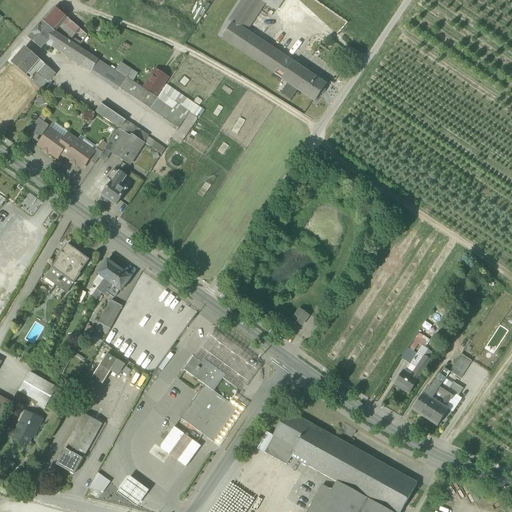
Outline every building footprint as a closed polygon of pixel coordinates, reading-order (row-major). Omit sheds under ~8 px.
[(243,0),(229,22),(232,24),(248,0),(243,0)] [(248,0),(232,24),(243,31),(244,30),(263,0),(248,0)] [(263,0),(244,30),(247,32),(266,4),(268,0),(263,0)] [(268,0),(266,4),(275,10),(281,0),(268,0)] [(55,9),(43,23),(55,33),(59,28),(63,24),(67,19),(55,9)] [(63,24),(76,36),(80,30),(67,19),(63,24)] [(80,63),(86,54),(78,48),(66,40),(55,33),(43,23),(43,22),(28,39),(41,50),(46,45),(50,40),(56,44),(55,46),(79,62),(80,63)] [(73,39),(76,36),(63,24),(59,28),(69,36),(73,39)] [(284,59),(243,31),(232,24),(221,40),(273,74),(284,59)] [(66,40),(78,48),(81,44),(73,39),(69,36),(66,40)] [(56,44),(50,40),(46,45),(52,48),(54,45),(55,46),(56,44)] [(177,133),(179,130),(150,110),(121,91),(92,72),(91,73),(77,64),(79,62),(55,46),(54,45),(52,48),(91,74),(120,94),(177,133)] [(12,65),(25,76),(39,60),(26,49),(12,65)] [(80,63),(79,62),(77,64),(91,73),(92,72),(94,69),(98,61),(86,54),(80,63)] [(273,74),(282,80),(293,64),(294,64),(295,63),(285,57),(284,59),(273,74)] [(45,66),(39,60),(25,76),(31,82),(37,75),(45,66)] [(98,61),(94,69),(99,72),(104,65),(98,61)] [(298,91),(315,102),(326,86),(309,74),(309,75),(304,72),(304,71),(299,67),(298,68),(294,65),(294,64),(293,64),(282,80),(283,81),(284,79),(299,90),(298,91)] [(115,72),(104,65),(99,72),(94,69),(92,72),(121,91),(127,80),(115,72)] [(45,66),(37,75),(48,84),(56,75),(45,66)] [(120,66),(115,72),(127,80),(132,83),(136,76),(120,66)] [(156,71),(145,88),(156,95),(167,79),(156,71)] [(42,91),(48,84),(37,75),(31,82),(42,91)] [(185,78),(180,84),(185,88),(189,82),(185,78)] [(284,79),(283,81),(288,84),(298,91),(299,90),(284,79)] [(132,83),(127,80),(121,91),(150,110),(157,99),(132,83)] [(298,91),(288,84),(281,95),(291,102),(298,91)] [(167,86),(161,95),(190,114),(196,119),(202,110),(167,86)] [(232,92),(225,86),(222,91),(229,96),(232,92)] [(157,100),(157,99),(150,110),(179,130),(190,114),(161,95),(157,100)] [(48,97),(36,101),(39,108),(51,104),(48,97)] [(119,129),(120,131),(126,122),(101,105),(95,113),(119,129)] [(219,107),(213,115),(218,118),(223,109),(219,107)] [(196,119),(190,114),(179,130),(177,133),(173,139),(181,144),(198,120),(196,119)] [(240,118),(231,133),(236,136),(245,122),(240,118)] [(30,133),(40,140),(49,127),(39,120),(30,133)] [(133,137),(144,144),(147,139),(148,137),(137,130),(126,122),(120,131),(131,139),(133,137)] [(54,125),(50,130),(64,141),(68,135),(54,125)] [(111,154),(130,166),(144,144),(133,137),(131,139),(120,131),(119,129),(108,146),(105,150),(111,154)] [(66,158),(83,169),(89,161),(94,154),(94,153),(77,142),(68,135),(64,141),(50,130),(39,146),(57,159),(60,155),(64,158),(66,158)] [(81,137),(77,142),(94,153),(97,149),(97,148),(81,137)] [(165,151),(147,139),(144,144),(162,156),(165,151)] [(103,142),(97,150),(102,154),(105,150),(108,146),(103,142)] [(224,144),(218,152),(223,156),(229,147),(224,144)] [(89,161),(95,166),(99,159),(103,154),(102,154),(97,150),(97,149),(94,153),(94,154),(89,161)] [(111,154),(105,150),(102,154),(103,154),(99,159),(105,163),(111,154)] [(168,162),(179,170),(187,160),(177,151),(168,162)] [(113,183),(113,184),(119,174),(114,171),(107,180),(113,183)] [(120,174),(119,174),(113,184),(119,188),(121,186),(126,178),(120,174)] [(207,184),(211,187),(217,179),(212,176),(207,184)] [(110,202),(116,207),(127,191),(121,186),(119,188),(113,184),(113,183),(103,197),(105,198),(105,200),(108,202),(110,202)] [(206,183),(197,195),(202,199),(211,187),(207,184),(206,183)] [(53,269),(64,276),(69,268),(68,268),(77,255),(73,252),(74,250),(67,246),(57,260),(59,261),(53,269)] [(81,258),(77,255),(68,268),(69,268),(64,276),(74,284),(80,276),(79,275),(89,261),(82,256),(81,258)] [(97,291),(102,295),(120,270),(108,261),(98,276),(100,277),(95,284),(100,288),(97,291)] [(56,287),(64,276),(53,269),(46,279),(56,287)] [(132,278),(120,270),(102,295),(107,298),(109,295),(114,298),(118,291),(121,293),(132,278)] [(74,284),(64,276),(56,287),(67,294),(74,284)] [(76,302),(83,306),(89,294),(82,291),(76,302)] [(92,298),(98,302),(102,295),(97,291),(92,298)] [(100,324),(111,330),(123,309),(112,302),(100,324)] [(292,321),(301,327),(309,316),(300,310),(292,321)] [(218,341),(210,336),(194,358),(202,364),(204,361),(225,377),(223,380),(236,390),(242,394),(258,371),(240,357),(244,353),(221,337),(218,341)] [(401,359),(411,366),(417,356),(407,349),(401,359)] [(451,371),(462,378),(474,360),(463,353),(451,371)] [(92,379),(102,386),(111,372),(117,362),(107,355),(92,379)] [(194,358),(184,371),(205,386),(214,393),(223,380),(225,377),(204,361),(202,364),(194,358)] [(424,369),(428,372),(432,365),(423,359),(419,365),(424,369)] [(0,421),(1,422),(12,404),(0,396),(0,366),(2,363),(0,361),(0,421)] [(125,367),(117,362),(111,372),(118,377),(125,367)] [(395,386),(408,394),(424,369),(419,365),(411,377),(404,372),(395,386)] [(442,374),(447,377),(451,371),(446,367),(442,374)] [(19,393),(46,408),(57,389),(30,373),(19,393)] [(436,382),(442,385),(446,380),(439,376),(436,382)] [(205,386),(181,420),(192,428),(206,438),(231,404),(237,395),(238,394),(238,392),(237,391),(237,390),(236,390),(223,380),(214,393),(205,386)] [(412,411),(421,416),(432,400),(437,392),(442,385),(436,382),(432,388),(432,389),(427,397),(423,395),(412,411)] [(456,394),(442,385),(437,392),(444,397),(451,401),(456,394)] [(214,443),(218,446),(246,408),(237,402),(240,398),(237,395),(231,404),(206,438),(214,444),(214,443)] [(440,405),(432,400),(421,416),(437,427),(448,411),(447,410),(448,408),(446,407),(451,401),(444,397),(440,403),(441,404),(440,405)] [(13,439),(27,446),(31,437),(29,436),(32,429),(37,431),(43,420),(26,412),(13,439)] [(320,474),(337,484),(388,511),(402,511),(417,485),(287,412),(273,437),(274,438),(295,450),(291,458),(320,474)] [(65,450),(83,460),(103,425),(85,416),(65,450)] [(186,468),(201,447),(175,428),(160,449),(186,468)] [(274,438),(273,437),(267,434),(257,450),(264,454),(274,438)] [(287,466),(291,458),(295,450),(274,438),(264,454),(287,466)] [(57,465),(75,474),(83,460),(65,450),(57,465)] [(74,476),(75,474),(57,465),(56,466),(74,476)] [(98,474),(89,490),(103,493),(110,483),(98,474)] [(149,492),(130,478),(118,494),(137,508),(149,492)] [(388,511),(337,484),(332,492),(323,487),(308,511),(388,511)]
